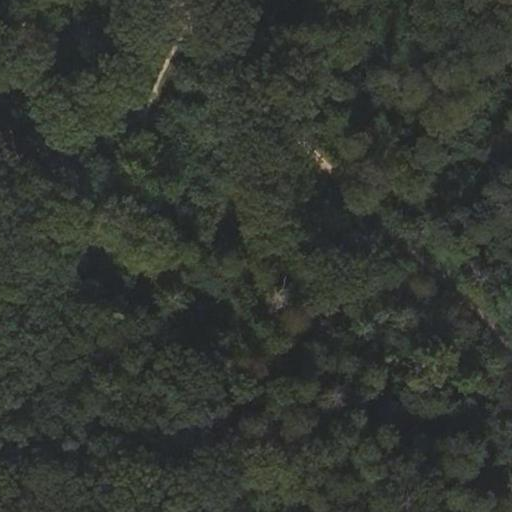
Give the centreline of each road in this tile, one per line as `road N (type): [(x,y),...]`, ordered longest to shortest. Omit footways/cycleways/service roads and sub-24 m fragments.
road 1 (track): [(0,225),(48,245),(53,255),(453,389),(511,401)]
road 2 (track): [(181,0),(272,115),(387,212),(511,364)]
